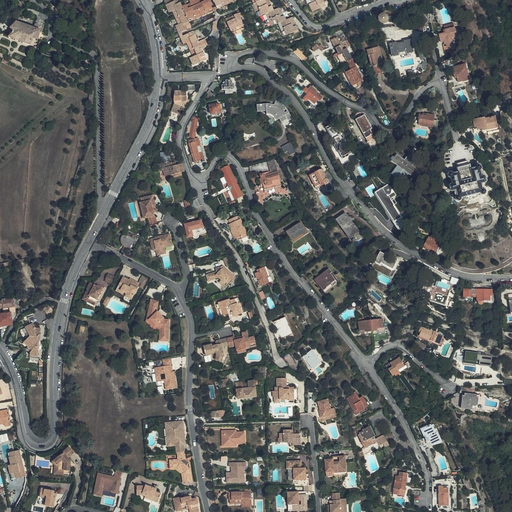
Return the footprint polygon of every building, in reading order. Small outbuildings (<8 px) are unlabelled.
[(184,14),(181,8),(179,3),(175,5),(173,2),(172,2),(170,0),(166,0),(163,2),(168,13),(171,11),(175,10),(178,17),(184,14)] [(190,18),(197,14),(190,0),(187,0),(186,0),(188,5),(190,8),(186,10),(185,7),(181,8),(184,14),(187,22),(191,20),(190,18)] [(207,0),(201,0),(203,3),(198,5),(196,1),(195,0),(190,0),(197,14),(207,10),(208,14),(212,12),(209,5),(209,4),(207,0)] [(227,0),(226,0),(210,0),(212,3),(213,2),(216,9),(220,7),(218,4),(227,0)] [(265,14),(273,10),(271,6),(267,7),(264,0),(260,0),(255,2),(259,11),(256,12),(258,16),(264,13),(265,14)] [(308,4),(304,0),(296,0),(303,8),(308,4)] [(318,4),(323,2),(322,0),(314,0),(315,1),(312,3),(308,4),(312,11),(320,8),(318,4)] [(277,24),(285,20),(283,16),(280,17),(276,9),(273,10),(265,14),(269,22),(272,21),(273,25),(277,23),(277,24)] [(396,20),(419,16),(419,13),(387,17),(387,16),(384,15),(381,16),(380,18),(380,21),(383,23),(386,21),(388,23),(396,22),(396,20)] [(188,25),(187,22),(184,14),(178,17),(181,23),(177,25),(174,27),(177,34),(186,30),(184,27),(188,25)] [(237,14),(232,16),(233,19),(225,23),(229,31),(237,27),(238,30),(243,28),(240,21),(241,21),(237,14)] [(40,31),(42,24),(46,25),(47,21),(37,17),(34,27),(16,21),(9,27),(13,30),(7,37),(28,44),(31,37),(37,39),(37,38),(41,39),(43,33),(40,31)] [(292,26),(289,19),(285,20),(277,24),(281,32),(284,30),(286,34),(290,32),(290,33),(297,29),(295,25),(292,26)] [(457,36),(454,24),(444,26),(445,30),(443,31),(444,34),(438,35),(439,39),(442,38),(443,42),(444,45),(447,44),(448,49),(454,48),(452,40),(452,37),(457,36)] [(382,33),(384,39),(385,40),(395,38),(394,31),(382,33)] [(196,42),(193,35),(189,37),(187,34),(179,38),(182,45),(186,43),(189,42),(192,49),(205,43),(203,39),(196,42)] [(347,62),(349,66),(354,63),(347,49),(346,49),(346,48),(349,46),(347,41),(343,43),(339,36),(332,39),(339,55),(338,56),(342,64),(347,62)] [(413,52),(411,40),(405,42),(405,43),(397,45),(396,43),(390,45),(392,57),(399,55),(398,53),(406,51),(407,54),(413,52)] [(207,47),(205,43),(192,49),(195,55),(192,57),(189,58),(192,66),(200,62),(198,59),(203,57),(200,50),(207,47)] [(379,57),(381,56),(379,47),(378,47),(368,49),(370,55),(368,55),(372,67),(374,66),(376,71),(380,71),(380,72),(384,71),(382,64),(381,64),(379,57)] [(307,58),(297,48),(293,52),(303,63),(307,58)] [(427,62),(422,54),(420,55),(421,56),(420,57),(422,60),(423,59),(424,62),(423,65),(422,66),(421,67),(422,69),(424,68),(425,70),(427,70),(428,68),(427,66),(427,62)] [(362,66),(359,60),(354,63),(349,66),(351,70),(345,73),(352,86),(363,81),(357,68),(362,66)] [(452,68),(454,74),(456,74),(457,78),(458,82),(469,79),(465,64),(452,68)] [(374,66),(372,67),(374,75),(385,73),(384,71),(380,72),(380,71),(376,71),(374,66)] [(234,89),(234,85),(231,85),(231,80),(226,80),(226,85),(222,85),(222,90),(234,89)] [(213,83),(208,88),(213,92),(218,86),(214,84),(214,83),(213,83)] [(322,97),(316,92),(316,91),(310,87),(307,90),(309,91),(304,98),(303,99),(303,101),(304,102),(305,102),(306,102),(307,101),(309,99),(315,104),(318,100),(320,101),(322,97)] [(454,89),(448,92),(452,106),(455,104),(457,108),(460,107),(457,99),(458,99),(458,98),(459,98),(459,97),(459,96),(458,96),(458,95),(457,95),(456,95),(454,89)] [(188,99),(187,91),(176,91),(175,100),(174,106),(172,111),(179,113),(182,107),(182,101),(186,101),(188,99)] [(285,108),(282,105),(279,109),(276,107),(278,104),(274,102),(273,105),(268,104),(259,105),(260,111),(265,110),(266,113),(273,114),(276,115),(279,121),(285,118),(286,120),(291,117),(287,111),(284,113),(282,111),(285,108)] [(221,113),(220,104),(210,106),(211,114),(216,114),(217,117),(220,116),(220,113),(221,113)] [(418,124),(421,125),(433,127),(433,129),(434,131),(438,131),(439,132),(440,128),(438,128),(439,122),(435,121),(435,116),(426,114),(426,116),(423,115),(419,115),(418,120),(419,120),(418,124)] [(474,125),(477,125),(477,127),(478,129),(481,129),(481,130),(497,127),(495,117),(485,119),(484,118),(473,120),(474,125)] [(195,139),(199,119),(192,118),(188,125),(186,133),(190,134),(195,139)] [(349,156),(332,124),(325,127),(320,119),(315,126),(322,140),(329,135),(344,163),(353,159),(351,154),(349,156)] [(433,127),(421,125),(421,126),(430,128),(430,130),(434,133),(433,137),(437,138),(438,131),(434,131),(433,129),(433,127)] [(193,155),(195,162),(195,163),(201,161),(199,154),(197,147),(200,146),(198,138),(189,141),(193,155)] [(291,142),(281,147),(284,153),(287,151),(289,156),(296,152),(291,142)] [(171,160),(169,152),(160,154),(163,162),(171,160)] [(418,171),(411,166),(413,163),(414,162),(414,161),(413,159),(409,156),(407,156),(406,157),(404,160),(396,154),(395,157),(394,156),(392,156),(391,156),(391,157),(391,159),(392,160),(391,161),(395,165),(390,173),(401,181),(407,173),(412,177),(414,178),(415,176),(417,177),(418,176),(418,175),(416,174),(418,171)] [(185,172),(182,164),(176,166),(176,162),(173,163),(172,163),(171,162),(166,164),(166,167),(165,167),(165,168),(162,169),(163,173),(164,177),(185,172)] [(325,162),(319,165),(321,169),(313,174),(312,175),(309,176),(315,187),(320,184),(321,186),(325,184),(327,184),(328,183),(328,182),(328,181),(327,180),(326,180),(325,179),(323,176),(324,175),(324,174),(330,171),(325,162)] [(281,186),(276,164),(268,166),(270,172),(261,174),(262,178),(259,179),(261,184),(263,184),(264,189),(274,187),(274,188),(281,186)] [(458,167),(457,168),(458,172),(454,173),(452,172),(449,172),(448,174),(448,177),(451,178),(452,184),(450,184),(449,186),(450,190),(452,191),(456,190),(458,195),(457,197),(456,198),(456,199),(457,200),(458,201),(460,201),(461,200),(462,198),(465,197),(477,194),(480,193),(482,195),(484,195),(485,194),(485,193),(486,192),(485,191),(484,190),(482,190),(481,183),(484,183),(486,181),(485,177),(483,176),(481,176),(480,170),(481,168),(481,166),(479,165),(477,165),(475,168),(470,169),(469,165),(468,165),(458,167)] [(223,174),(229,188),(233,186),(233,185),(235,184),(236,184),(237,184),(240,182),(237,175),(233,177),(228,166),(221,169),(223,174)] [(226,188),(227,189),(229,188),(223,174),(222,174),(224,178),(220,179),(225,189),(226,188)] [(235,200),(243,196),(237,184),(236,184),(235,184),(233,185),(233,186),(229,188),(230,189),(235,200)] [(395,196),(388,184),(374,194),(398,231),(399,230),(406,226),(405,224),(402,220),(393,206),(393,205),(390,201),(391,200),(390,199),(395,196)] [(237,204),(235,200),(229,188),(227,189),(227,191),(223,193),(230,208),(237,204)] [(149,225),(157,223),(155,216),(154,216),(152,217),(152,213),(153,212),(153,209),(156,208),(154,198),(147,200),(147,197),(141,198),(143,206),(141,207),(143,215),(145,214),(145,218),(147,218),(149,225)] [(197,199),(191,201),(192,206),(193,209),(194,209),(200,206),(197,199)] [(193,209),(194,216),(194,217),(204,213),(200,206),(194,209),(193,209)] [(388,219),(382,211),(378,214),(384,221),(388,219)] [(358,230),(345,214),(337,220),(349,237),(358,230)] [(246,234),(240,220),(239,220),(237,217),(231,220),(233,223),(229,225),(236,239),(241,236),(242,238),(243,237),(243,236),(246,234)] [(121,229),(124,224),(119,221),(116,227),(121,229)] [(207,233),(202,221),(186,224),(189,238),(194,237),(195,238),(197,239),(199,239),(200,237),(201,235),(207,233)] [(308,232),(301,222),(289,231),(291,234),(289,236),(293,241),(303,234),(304,235),(308,232)] [(121,242),(123,245),(130,248),(133,242),(136,243),(138,239),(131,236),(131,237),(124,233),(122,236),(121,238),(121,242)] [(173,246),(171,237),(166,239),(165,235),(158,237),(159,239),(156,240),(156,238),(152,239),(153,242),(151,243),(153,251),(155,250),(156,253),(161,252),(161,249),(173,246)] [(435,253),(437,249),(442,252),(445,246),(446,247),(447,244),(442,241),(440,244),(439,243),(441,240),(433,235),(431,238),(430,238),(428,237),(423,247),(426,248),(424,252),(433,257),(435,253)] [(389,276),(397,259),(385,253),(384,254),(380,252),(372,268),(389,276)] [(228,270),(226,267),(225,267),(222,269),(220,268),(215,269),(216,272),(206,275),(208,281),(216,279),(215,275),(216,275),(221,280),(227,285),(232,280),(229,278),(230,277),(227,274),(230,272),(228,270)] [(266,278),(268,277),(264,268),(259,270),(260,273),(255,275),(260,286),(268,283),(266,278)] [(337,283),(331,274),(332,273),(328,268),(317,276),(319,278),(316,280),(323,290),(330,284),(332,286),(337,283)] [(114,275),(108,272),(104,279),(111,282),(114,275)] [(141,282),(146,284),(149,278),(142,275),(139,281),(141,282)] [(139,283),(133,279),(132,281),(128,279),(122,276),(118,284),(122,286),(120,290),(126,293),(125,295),(131,298),(139,283)] [(455,285),(457,279),(449,276),(447,282),(455,285)] [(94,283),(89,281),(87,287),(81,300),(86,302),(87,299),(94,303),(96,299),(102,287),(94,283)] [(440,288),(435,287),(432,286),(432,287),(431,292),(429,299),(446,304),(451,285),(441,282),(441,283),(450,286),(449,290),(440,288)] [(115,290),(125,295),(126,293),(120,290),(122,286),(118,284),(115,290)] [(492,297),(492,290),(464,290),(463,298),(476,298),(477,302),(492,303),(492,297)] [(0,307),(2,307),(3,313),(9,312),(10,313),(14,313),(12,299),(0,300),(0,307)] [(153,327),(161,328),(169,324),(170,320),(163,319),(155,312),(155,310),(157,300),(150,299),(144,320),(153,327)] [(237,304),(235,300),(231,301),(231,300),(219,303),(220,309),(221,309),(224,308),(226,315),(229,314),(230,320),(235,318),(235,317),(238,316),(241,315),(238,304),(237,304)] [(158,312),(155,310),(155,312),(163,319),(164,317),(158,312)] [(0,326),(11,324),(10,313),(9,312),(3,313),(0,314),(0,326)] [(293,334),(285,317),(274,322),(281,339),(293,334)] [(370,321),(372,332),(377,331),(377,329),(384,328),(383,319),(370,321)] [(31,350),(26,355),(29,358),(31,358),(30,367),(33,367),(38,368),(39,359),(41,359),(44,326),(40,325),(39,329),(36,329),(32,321),(24,325),(27,331),(28,333),(26,335),(28,338),(23,343),(31,350)] [(366,332),(372,332),(370,321),(363,321),(358,322),(359,331),(366,330),(366,332)] [(169,324),(161,328),(161,340),(169,340),(169,324)] [(439,344),(442,336),(437,334),(438,332),(430,329),(431,329),(428,327),(427,329),(419,326),(417,331),(420,332),(418,336),(439,344)] [(235,338),(228,340),(229,346),(230,348),(236,347),(238,351),(246,349),(251,348),(250,346),(256,344),(255,339),(249,340),(248,334),(242,335),(243,338),(235,340),(235,338)] [(228,340),(228,339),(221,340),(217,341),(217,345),(215,346),(216,349),(213,350),(212,346),(212,344),(203,346),(205,355),(210,354),(211,352),(217,351),(218,355),(216,360),(222,362),(224,356),(224,355),(223,348),(229,346),(228,340)] [(465,348),(463,357),(476,359),(476,362),(490,364),(490,363),(493,364),(495,356),(496,356),(496,353),(492,352),(492,351),(465,348)] [(321,363),(312,351),(303,358),(305,361),(306,361),(313,369),(321,363)] [(18,370),(18,371),(28,371),(29,358),(26,355),(23,352),(13,361),(18,370)] [(393,367),(389,369),(392,375),(399,371),(398,368),(404,364),(402,362),(399,357),(390,363),(393,367)] [(173,365),(172,359),(164,360),(164,366),(156,367),(157,373),(161,373),(162,381),(166,380),(168,390),(179,388),(176,371),(174,371),(172,372),(171,366),(173,365)] [(398,368),(399,371),(400,372),(408,367),(404,361),(402,362),(404,364),(398,368)] [(226,379),(221,381),(219,382),(222,389),(229,385),(226,379)] [(257,397),(256,380),(244,382),(244,383),(249,383),(249,386),(244,386),(245,388),(237,389),(238,399),(257,397)] [(295,400),(294,388),(290,388),(290,387),(286,387),(286,391),(284,391),(282,389),(280,389),(280,387),(275,387),(275,392),(273,392),(274,398),(275,398),(275,403),(287,402),(287,399),(290,399),(291,400),(295,400)] [(362,403),(365,401),(363,396),(358,399),(355,394),(347,399),(356,414),(360,412),(360,411),(365,408),(362,403)] [(471,410),(474,410),(475,407),(480,407),(481,397),(464,394),(464,396),(462,396),(461,407),(462,407),(461,410),(471,411),(471,410)] [(322,418),(324,417),(336,414),(334,408),(331,409),(328,398),(317,401),(320,411),(322,418)] [(370,409),(365,401),(362,403),(365,408),(360,411),(360,412),(362,414),(370,409)] [(11,425),(8,410),(2,411),(3,413),(0,413),(0,424),(5,424),(5,426),(11,425)] [(178,452),(185,452),(185,444),(186,444),(186,439),(183,439),(182,427),(185,427),(185,421),(167,422),(168,436),(172,436),(172,445),(177,444),(177,452),(178,452)] [(440,441),(435,430),(433,430),(431,426),(427,427),(421,429),(425,438),(417,442),(420,448),(430,443),(431,445),(440,441)] [(359,434),(364,444),(369,441),(371,445),(373,449),(379,446),(377,441),(370,427),(365,429),(364,427),(358,430),(360,433),(359,434)] [(222,431),(222,444),(231,443),(232,446),(236,445),(236,443),(245,443),(244,431),(236,432),(236,430),(222,431)] [(280,434),(280,439),(288,439),(288,443),(288,444),(293,444),(293,445),(301,445),(301,438),(300,438),(299,433),(293,434),(293,430),(283,430),(284,434),(280,434)] [(377,441),(379,446),(383,444),(388,441),(385,436),(377,441)] [(64,451),(69,457),(75,452),(70,446),(63,451),(64,451)] [(21,450),(11,452),(12,457),(10,457),(12,465),(14,472),(11,473),(13,480),(27,477),(21,450)] [(71,461),(69,457),(64,451),(54,459),(57,464),(57,472),(65,472),(65,471),(70,471),(71,461)] [(185,458),(185,452),(178,452),(178,459),(173,459),(173,468),(175,468),(175,469),(181,473),(181,482),(190,482),(190,463),(185,458)] [(345,457),(339,457),(340,462),(335,463),(334,460),(333,460),(326,460),(327,472),(334,472),(334,473),(347,472),(346,457),(345,457)] [(307,480),(307,479),(306,470),(303,470),(303,465),(299,465),(299,467),(295,468),(294,463),(294,460),(287,460),(287,468),(288,468),(290,468),(290,476),(294,476),(294,481),(295,481),(307,480)] [(231,472),(228,472),(229,479),(239,479),(239,481),(245,481),(245,466),(240,466),(240,462),(229,462),(229,467),(231,467),(231,472)] [(101,494),(103,489),(103,486),(112,488),(111,491),(116,492),(118,485),(120,486),(122,478),(99,472),(94,493),(101,494)] [(229,479),(228,472),(226,472),(226,483),(245,483),(245,482),(245,481),(239,481),(239,479),(229,479)] [(395,482),(406,483),(407,473),(399,473),(399,475),(400,475),(400,477),(395,476),(395,482)] [(395,482),(392,482),(391,484),(393,484),(393,483),(395,483),(393,495),(404,496),(406,483),(395,482)] [(142,494),(146,496),(147,495),(154,497),(152,501),(158,503),(161,493),(156,491),(157,489),(146,485),(146,486),(137,486),(137,495),(142,494)] [(55,505),(57,496),(54,496),(55,492),(55,489),(42,487),(40,497),(39,503),(55,505)] [(448,506),(448,488),(443,488),(443,487),(438,487),(438,506),(448,506)] [(231,504),(242,504),(252,504),(252,493),(252,490),(246,490),(246,493),(230,493),(230,500),(231,500),(231,504)] [(288,511),(307,511),(307,493),(304,493),(288,493),(288,511)] [(340,499),(340,494),(334,494),(334,501),(334,505),(331,505),(330,505),(329,510),(328,511),(346,511),(346,499),(340,499)] [(174,499),(176,508),(183,507),(182,506),(186,505),(187,508),(190,508),(190,510),(200,508),(198,497),(192,499),(192,496),(182,498),(182,497),(180,497),(174,499)]
